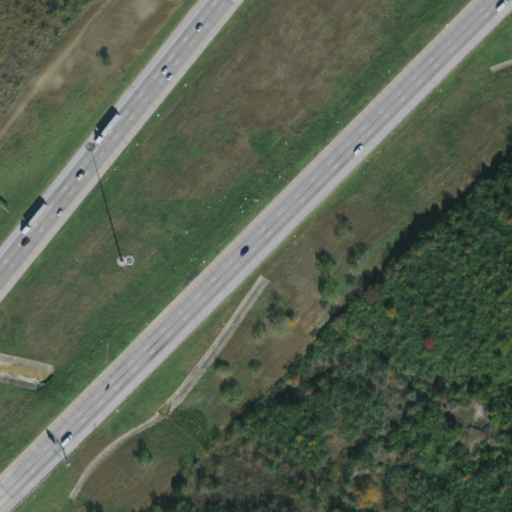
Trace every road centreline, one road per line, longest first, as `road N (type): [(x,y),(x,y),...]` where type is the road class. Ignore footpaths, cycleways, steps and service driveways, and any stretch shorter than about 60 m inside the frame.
road 1 (motorway): [(0,493),(491,0)]
road 2 (motorway): [(216,0),(0,266)]
